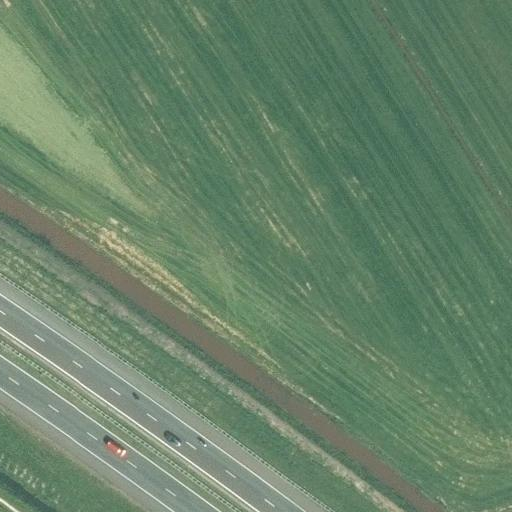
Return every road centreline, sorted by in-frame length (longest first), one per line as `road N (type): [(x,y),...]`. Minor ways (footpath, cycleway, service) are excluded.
road 1 (motorway): [(278,511),(0,312)]
road 2 (motorway): [(0,370),(196,511)]
